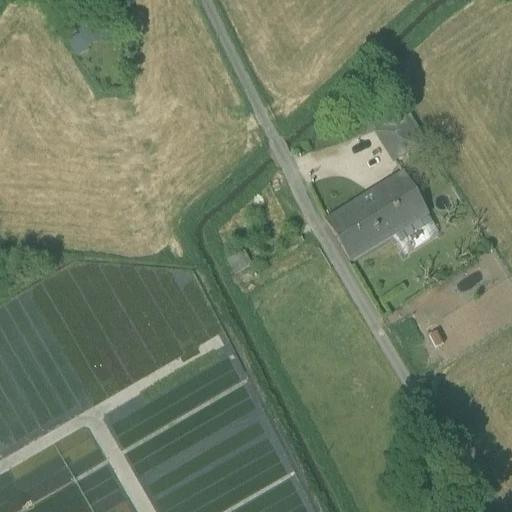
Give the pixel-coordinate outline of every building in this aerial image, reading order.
[(70,12),(84,50),(99,44),(85,7),(70,12)] [(378,136),(394,161),(418,146),(402,121),(378,136)] [(402,178),(358,206),(327,225),(350,263),(382,243),(392,236),(426,215),(402,178)] [(426,215),(392,236),(405,256),(438,235),(426,215)] [(244,253),(226,262),(234,278),(252,269),(244,253)] [(465,294),(472,306),(490,296),(483,284),(465,294)]
